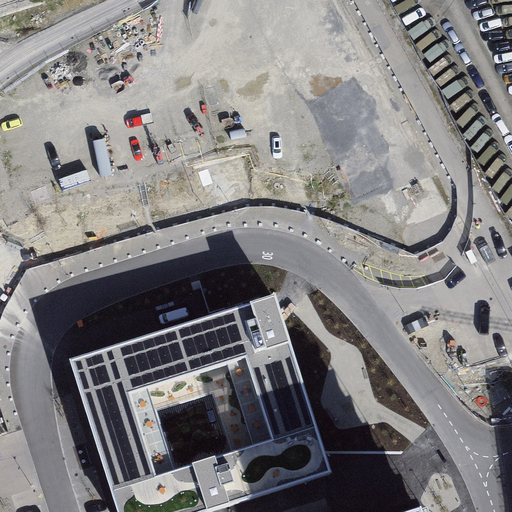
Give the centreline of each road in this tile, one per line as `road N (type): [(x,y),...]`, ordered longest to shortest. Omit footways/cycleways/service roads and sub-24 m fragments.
road 1 (residential): [(484,463),(348,290),(303,259),(235,247),(99,284),(69,297),(41,329),(25,383),(63,511)]
road 2 (unknown): [(356,0),(480,210),(477,257),(466,272)]
road 3 (unknown): [(0,63),(117,0)]
